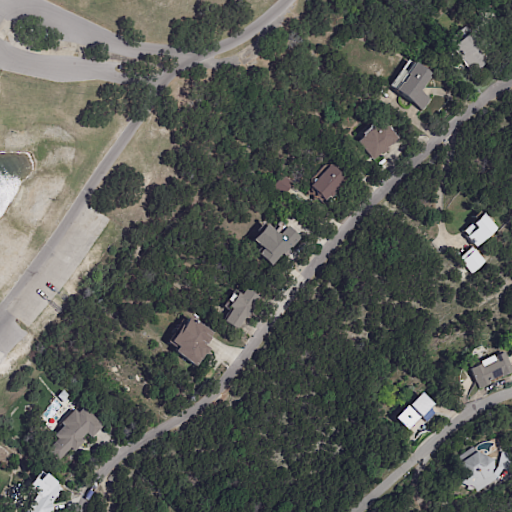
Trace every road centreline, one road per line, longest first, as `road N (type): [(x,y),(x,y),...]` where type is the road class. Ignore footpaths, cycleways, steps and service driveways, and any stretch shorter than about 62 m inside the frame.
road 1 (residential): [(511,82),(447,130),(354,220),(217,390),(115,461),(83,511)]
road 2 (residential): [(286,0),(208,52),(152,73),(77,71),(0,53),(21,5),(188,59)]
road 3 (residential): [(511,391),(481,403),(355,511)]
